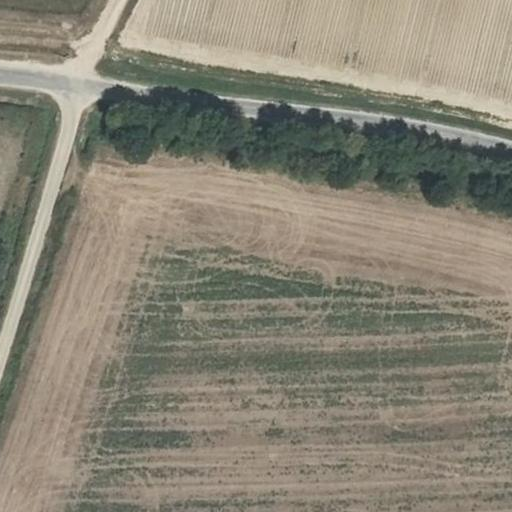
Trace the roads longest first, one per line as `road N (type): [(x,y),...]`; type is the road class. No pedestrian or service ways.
road 1 (tertiary): [(511,150),(375,123),(76,90)]
road 2 (residential): [(0,362),(76,90)]
